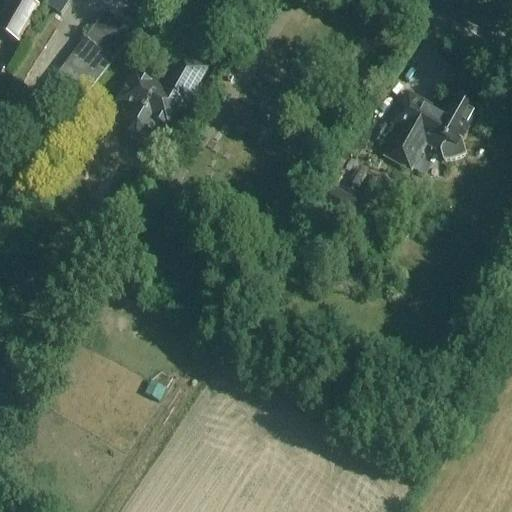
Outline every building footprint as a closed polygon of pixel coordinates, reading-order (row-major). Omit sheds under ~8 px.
[(21,45),(41,9),(24,0),(10,0),(0,18),(0,33),(8,38),(21,45)] [(39,99),(67,120),(133,37),(106,15),(39,99)] [(134,73),(119,99),(134,107),(123,126),(126,137),(135,142),(146,139),(157,120),(173,129),(188,103),(185,102),(193,88),(196,89),(206,72),(182,57),(163,90),(156,87),(157,86),(134,73)] [(399,132),(384,159),(410,174),(426,147),(442,156),(444,164),(455,162),(465,158),(461,142),(476,116),(453,103),(445,118),(408,97),(391,127),(399,132)] [(356,202),(323,184),(310,207),(343,225),(356,202)] [(244,221),(234,214),(221,234),(230,241),(244,221)]
